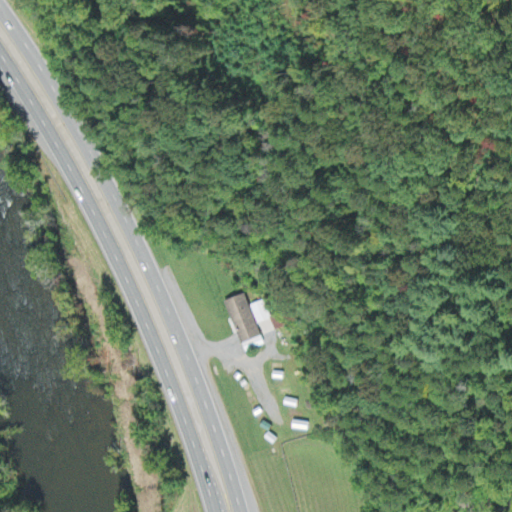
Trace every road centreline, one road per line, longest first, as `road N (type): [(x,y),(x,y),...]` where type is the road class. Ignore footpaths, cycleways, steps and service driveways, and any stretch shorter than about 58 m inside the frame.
road 1 (trunk): [(242,511),(180,335),(78,122),(1,0)]
road 2 (trunk): [(0,54),(137,304),(213,511)]
